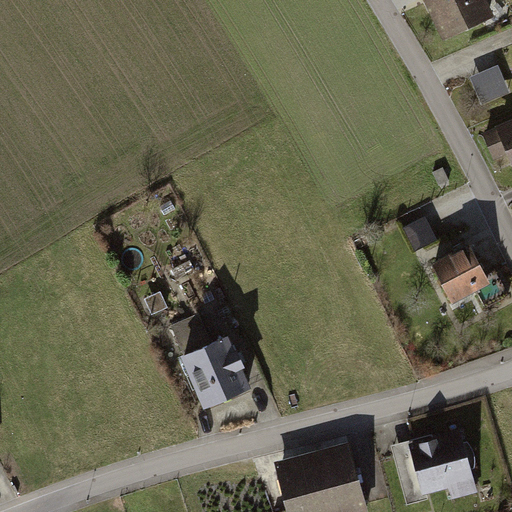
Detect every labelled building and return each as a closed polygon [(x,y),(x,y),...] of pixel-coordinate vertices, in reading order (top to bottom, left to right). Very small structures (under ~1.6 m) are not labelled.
[(421,0),(442,39),(493,17),(486,0),(421,0)] [(475,77),(487,103),(511,92),(511,86),(503,65),(475,77)] [(511,121),(483,135),(490,148),(502,142),(511,164),(511,121)] [(429,216),(408,227),(420,250),(441,239),(429,216)] [(470,241),(430,263),(447,302),(488,282),(470,241)] [(176,359),(202,408),(251,389),(227,334),(176,359)] [(478,487),(461,429),(410,443),(424,494),(450,487),(453,495),(478,487)] [(278,461),(289,511),(369,511),(351,441),(278,461)]
